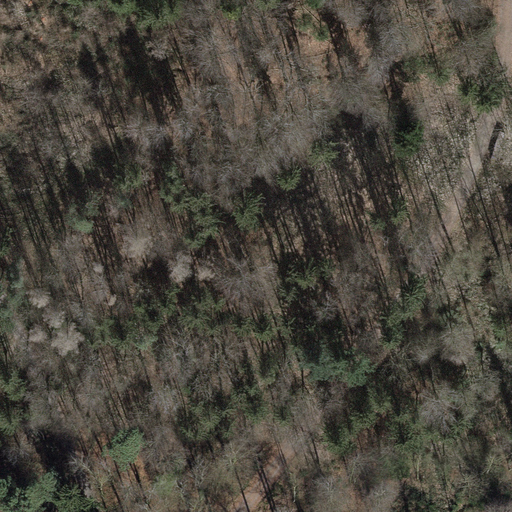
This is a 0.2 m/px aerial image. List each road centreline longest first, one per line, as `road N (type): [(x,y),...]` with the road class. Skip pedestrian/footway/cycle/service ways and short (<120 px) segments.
road 1 (track): [(240,511),(473,176),(507,77),(511,0)]
road 2 (track): [(0,290),(91,511)]
